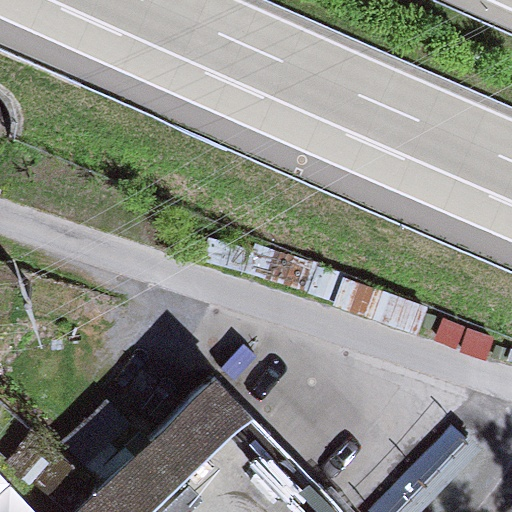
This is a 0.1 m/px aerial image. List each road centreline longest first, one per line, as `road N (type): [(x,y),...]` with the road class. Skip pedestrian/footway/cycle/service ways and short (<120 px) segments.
road 1 (unclassified): [(511,385),(0,217)]
road 2 (motorway): [(138,0),(511,163)]
